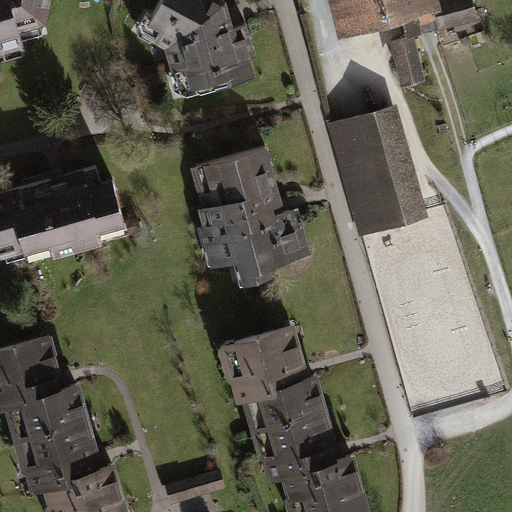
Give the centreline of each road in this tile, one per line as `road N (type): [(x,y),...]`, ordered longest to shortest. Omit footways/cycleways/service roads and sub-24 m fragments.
road 1 (residential): [(422,511),(386,350),(285,0)]
road 2 (track): [(488,226),(427,176),(396,96),(341,79),(321,0)]
